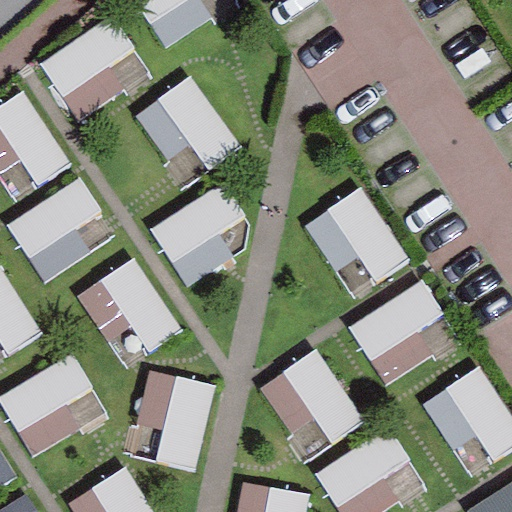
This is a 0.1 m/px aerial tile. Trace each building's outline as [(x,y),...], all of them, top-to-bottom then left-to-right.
[(139,0),(169,42),(230,0),(139,0)] [(90,123),(159,70),(117,16),(48,69),(90,123)] [(174,161),(200,145),(216,171),(247,151),(201,78),(144,113),(174,161)] [(34,92),(0,112),(0,170),(17,198),(76,164),(34,92)] [(51,283),(98,253),(83,229),(109,213),(88,180),(15,226),(51,283)] [(195,287),(234,263),(220,242),(255,220),(232,184),(158,230),(195,287)] [(362,299),(419,260),(369,188),(312,228),(362,299)] [(83,300),(133,368),(188,327),(138,260),(83,300)] [(0,262),(0,367),(50,336),(3,261),(0,262)] [(429,282),(357,332),(397,389),(468,339),(429,282)] [(325,421),(342,444),(373,421),(321,351),(267,391),(302,438),(325,421)] [(82,356),(6,396),(40,460),(116,419),(82,356)] [(432,403),(476,476),(511,454),(511,404),(489,368),(432,403)] [(159,371),(145,421),(173,428),(164,461),(201,471),(223,388),(159,371)] [(345,511),(400,511),(434,489),(395,431),(323,479),(345,511)] [(161,511),(133,468),(76,505),(80,511),(161,511)] [(480,511),(511,511),(511,488),(477,502),(480,511)] [(307,511),(307,490),(247,491),(247,511),(307,511)] [(43,511),(33,497),(9,511),(43,511)]
